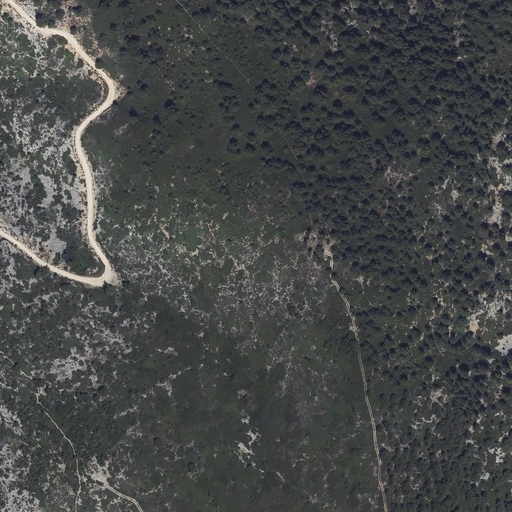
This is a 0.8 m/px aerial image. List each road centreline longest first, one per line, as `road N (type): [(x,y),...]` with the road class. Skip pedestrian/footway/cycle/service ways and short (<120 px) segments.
road 1 (track): [(0,232),(65,274),(94,281),(110,269),(90,236),(78,138),(107,103),(109,81),(73,42),(8,0)]
road 2 (track): [(386,511),(358,342),(330,253)]
